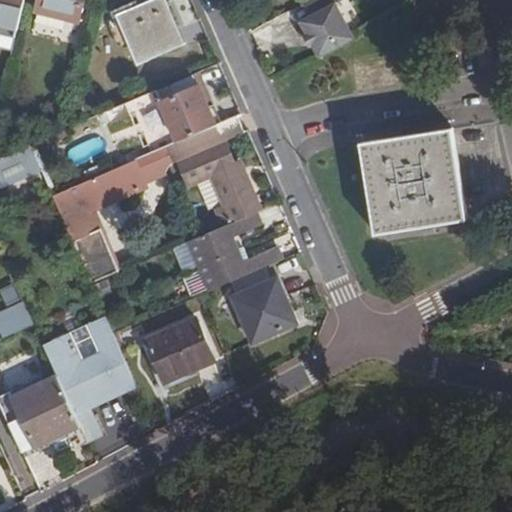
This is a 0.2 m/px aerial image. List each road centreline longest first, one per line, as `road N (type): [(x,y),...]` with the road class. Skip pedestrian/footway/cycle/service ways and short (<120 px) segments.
road 1 (residential): [(217,0),(362,351)]
road 2 (residential): [(362,351),(48,511)]
road 3 (residential): [(511,265),(362,351)]
road 4 (residential): [(511,386),(362,351)]
